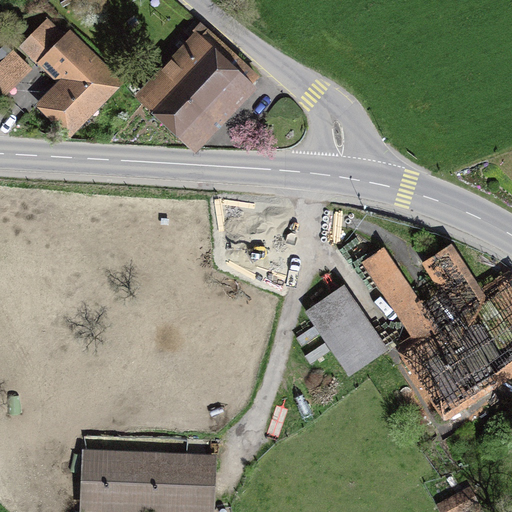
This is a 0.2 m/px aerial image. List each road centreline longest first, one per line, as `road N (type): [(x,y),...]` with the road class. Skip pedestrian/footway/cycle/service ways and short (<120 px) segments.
road 1 (secondary): [(341,176),(0,154)]
road 2 (unclassified): [(193,0),(325,106),(337,130),(341,176)]
road 3 (secondary): [(511,236),(455,207),(341,176)]
